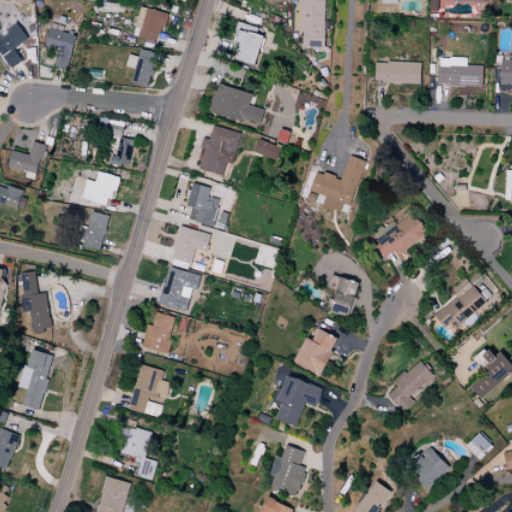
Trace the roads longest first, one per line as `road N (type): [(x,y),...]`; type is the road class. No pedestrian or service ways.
road 1 (tertiary): [(209,0),(56,511)]
road 2 (residential): [(329,511),(331,439),(364,381),(379,328),(404,300)]
road 3 (residential): [(376,115),(459,227),(484,241)]
road 4 (residential): [(177,109),(65,98),(28,105)]
road 5 (residential): [(376,115),(511,121)]
road 6 (residential): [(125,281),(0,248)]
